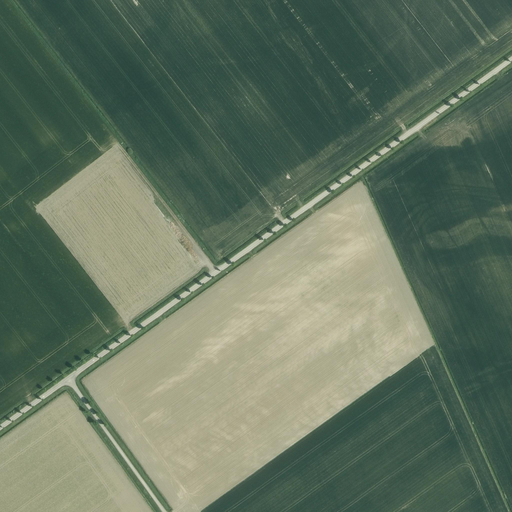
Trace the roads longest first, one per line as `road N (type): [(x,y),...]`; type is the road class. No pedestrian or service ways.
road 1 (unclassified): [(68,379),(511,59)]
road 2 (unclassified): [(164,511),(68,379)]
